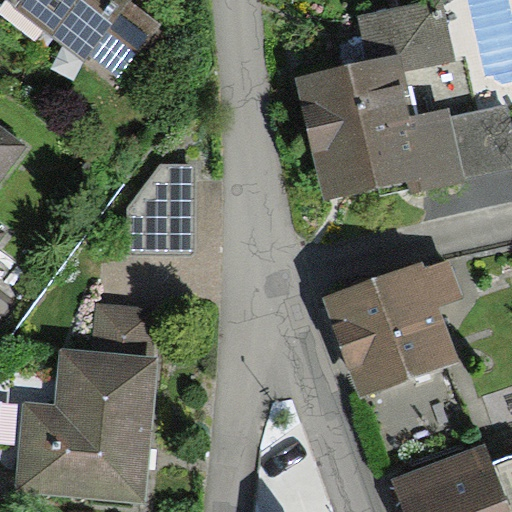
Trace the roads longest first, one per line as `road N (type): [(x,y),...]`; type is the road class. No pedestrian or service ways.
road 1 (residential): [(263,228),(225,511)]
road 2 (residential): [(279,275),(363,511)]
road 3 (residential): [(279,275),(511,223)]
road 4 (residential): [(238,0),(263,228)]
